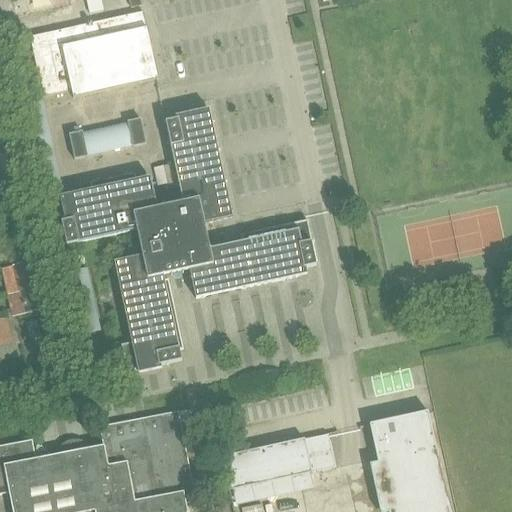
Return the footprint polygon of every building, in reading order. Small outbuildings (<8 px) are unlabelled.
[(141,6),(139,0),(128,0),(131,8),(141,6)] [(143,12),(114,19),(92,24),(92,22),(87,24),(87,25),(29,39),(43,99),(71,92),(73,100),(158,80),(143,12)] [(14,92),(37,87),(33,67),(10,72),(14,92)] [(0,141),(0,142),(8,140),(0,105),(0,141)] [(307,275),(305,268),(317,266),(314,251),(308,221),(241,235),(243,243),(210,250),(204,224),(233,218),(215,137),(210,109),(185,114),(186,118),(166,123),(169,137),(168,137),(174,164),(183,204),(178,205),(177,204),(175,204),(173,203),(171,203),(169,203),(167,203),(166,204),(164,205),(162,206),(161,207),(160,209),(157,210),(156,205),(151,181),(137,184),(135,174),(90,184),(92,191),(60,198),(65,222),(62,223),(67,246),(77,244),(133,232),(132,232),(137,231),(143,257),(138,258),(138,257),(114,262),(120,290),(121,290),(132,343),(122,345),(128,372),(182,361),(179,350),(183,349),(168,281),(165,281),(164,277),(171,275),(171,276),(172,276),(172,275),(173,276),(173,277),(174,278),(175,278),(176,279),(177,279),(178,278),(179,278),(180,277),(181,276),(182,275),(182,274),(182,273),(182,274),(183,274),(183,273),(190,271),(192,276),(191,276),(196,299),(206,297),(241,290),(241,289),(307,275)] [(127,124),(132,147),(145,145),(140,121),(127,124)] [(86,157),(81,134),(68,137),(73,160),(86,157)] [(18,166),(0,170),(5,195),(23,191),(18,166)] [(28,206),(8,211),(9,217),(15,237),(35,232),(30,212),(28,206)] [(19,243),(22,260),(33,258),(29,240),(19,243)] [(15,266),(21,292),(45,287),(39,261),(15,266)] [(45,287),(21,292),(26,314),(49,310),(45,287)] [(186,511),(184,503),(196,501),(178,412),(99,428),(103,447),(56,456),(36,460),(32,441),(0,447),(0,511),(186,511)] [(451,511),(443,482),(427,413),(369,425),(369,427),(377,464),(369,465),(379,511),(451,511)] [(332,451),(331,452),(308,457),(304,441),(222,458),(229,492),(310,474),(316,473),(336,469),(332,451)]
